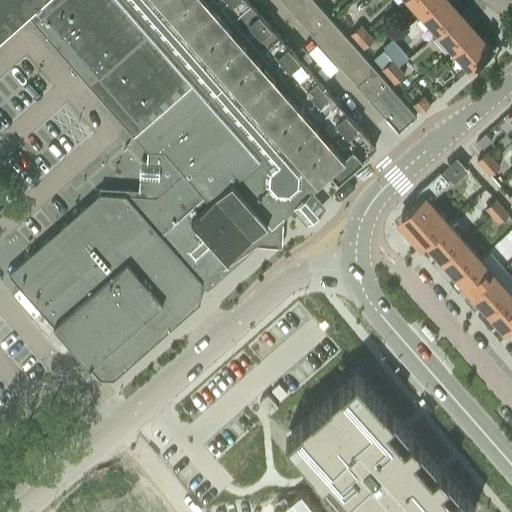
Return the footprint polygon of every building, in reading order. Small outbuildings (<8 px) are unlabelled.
[(0,0),(0,37),(27,13),(42,0),(0,0)] [(248,167),(258,158),(118,0),(56,0),(33,20),(147,149),(164,151),(174,162),(174,163),(248,167)] [(159,0),(317,179),(320,177),(336,178),(375,144),(248,0),(159,0)] [(283,0),(371,100),(389,85),(314,0),(283,0)] [(343,24),(361,9),(353,0),(352,0),(335,14),(343,24)] [(410,0),(422,13),(437,0),(410,0)] [(453,4),(452,5),(447,0),(437,0),(422,13),(438,31),(459,13),(460,12),(453,4)] [(469,22),(468,23),(459,13),(438,31),(454,49),(475,31),(476,30),(469,22)] [(357,40),(368,30),(361,23),(351,32),(357,40)] [(363,47),(374,37),(368,30),(357,40),(363,47)] [(484,39),(483,40),(475,31),(454,49),(470,67),(491,48),(484,39)] [(388,75),(398,66),(390,58),(381,67),(388,75)] [(394,81),(404,73),(398,66),(388,75),(394,81)] [(397,130),(415,115),(389,85),(371,100),(397,130)] [(419,111),(429,102),(421,94),(412,102),(419,111)] [(483,147),(490,141),(483,134),(476,140),(483,147)] [(484,165),(494,156),(488,149),(478,158),(484,165)] [(453,178),(466,167),(457,156),(444,168),(453,178)] [(491,173),(501,164),(494,156),(484,165),(491,173)] [(428,197),(448,180),(440,171),(416,192),(420,197),(401,213),(407,220),(431,200),(428,197)] [(247,183),(245,182),(173,179),(173,180),(155,195),(99,191),(7,272),(98,375),(112,377),(194,305),(200,300),(201,280),(258,229),(259,231),(270,231),(270,223),(273,221),(271,219),(271,212),(271,211),(270,210),(270,208),(268,207),(267,207),(265,207),(263,208),(259,211),(245,195),(249,192),(250,190),(250,189),(251,189),(251,188),(250,186),(250,185),(249,184),(248,184),(247,183)] [(490,213),(501,204),(496,197),(485,207),(490,213)] [(427,238),(448,220),(431,200),(407,220),(414,228),(410,231),(421,243),(427,238)] [(498,222),(509,212),(501,204),(490,213),(498,222)] [(443,256),(464,238),(448,220),(427,238),(437,249),(435,250),(442,257),(443,256)] [(511,237),(511,235),(511,234),(511,230),(511,229),(491,247),(496,252),(498,250),(499,251),(511,238),(511,237)] [(458,274),(480,256),(464,238),(443,256),(452,266),(451,267),(457,275),(458,274)] [(473,293),(474,292),(495,273),(480,256),(458,274),(468,285),(467,286),(473,293)] [(490,310),(511,291),(495,273),(474,292),(483,302),(482,303),(489,311),(490,310)] [(505,329),(511,322),(511,292),(511,291),(490,310),(500,320),(498,321),(505,329)] [(359,368),(282,435),(349,511),(475,511),(481,507),(359,368)] [(195,511),(139,451),(70,511),(195,511)]
